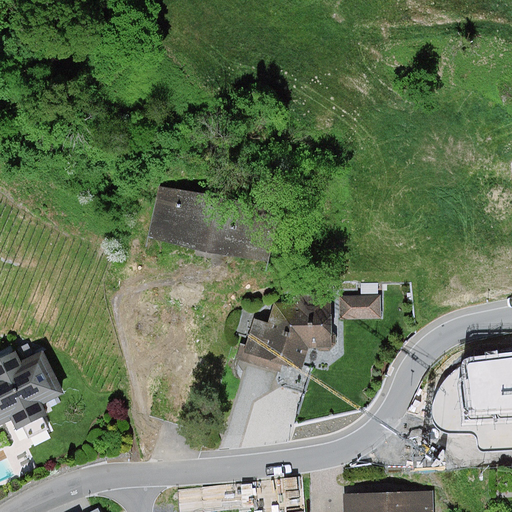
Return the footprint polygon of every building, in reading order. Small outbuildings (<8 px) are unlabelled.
[(269,263),(280,211),(160,186),(149,238),(269,263)] [(398,285),(383,285),(383,296),(398,296),(398,285)] [(333,349),(332,302),(325,302),(325,295),(294,295),(294,303),(284,303),(279,319),(255,320),(247,345),(241,344),(237,359),(281,372),(283,364),(303,370),(310,349),(333,349)] [(381,296),(340,296),(340,319),(382,319),(381,296)] [(66,394),(44,351),(22,362),(17,352),(0,360),(0,426),(13,420),(18,431),(49,415),(44,405),(66,394)] [(511,358),(470,364),(467,365),(467,369),(471,409),(473,411),(475,411),(511,409),(511,358)] [(434,511),(434,492),(344,495),(344,511),(434,511)]
